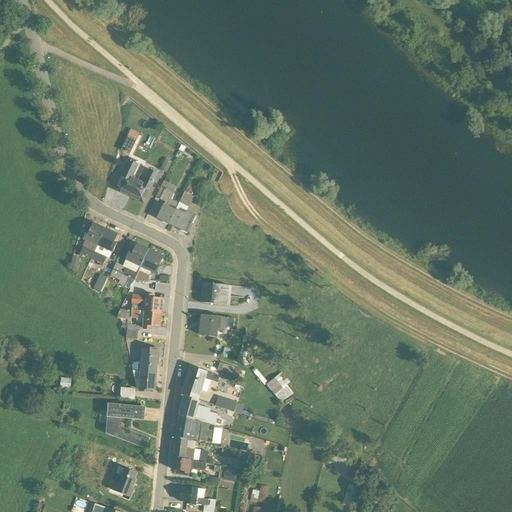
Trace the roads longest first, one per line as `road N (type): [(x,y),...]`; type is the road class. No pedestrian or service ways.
road 1 (residential): [(157,511),(181,254),(106,214),(72,183),(19,0)]
road 2 (track): [(229,161),(265,226),(404,326),(511,378)]
